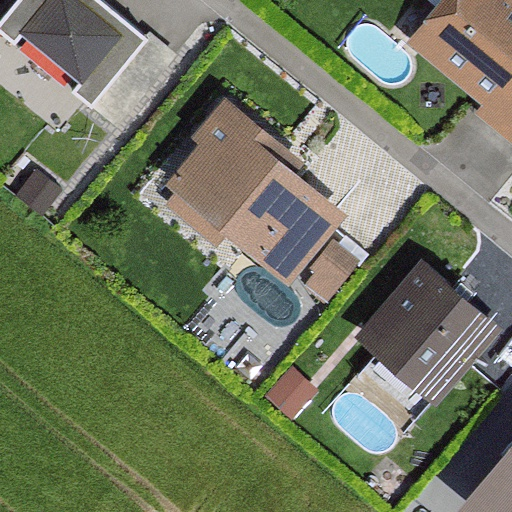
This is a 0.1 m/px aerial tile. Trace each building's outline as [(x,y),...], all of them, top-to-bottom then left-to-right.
[(103,0),(14,0),(0,18),(0,30),(14,42),(22,33),(79,80),(72,89),(91,105),(92,104),(116,123),(140,94),(117,74),(148,36),(103,0)] [(511,0),(447,0),(420,34),(494,95),(481,110),(511,135),(511,0)] [(210,140),(176,181),(285,272),(334,212),(268,158),(276,148),(226,107),(203,134),(210,140)] [(356,261),(336,246),(307,282),(327,298),(356,261)] [(422,264),(367,328),(439,391),(495,326),(422,264)] [(511,511),(511,461),(474,508),(479,511),(511,511)]
